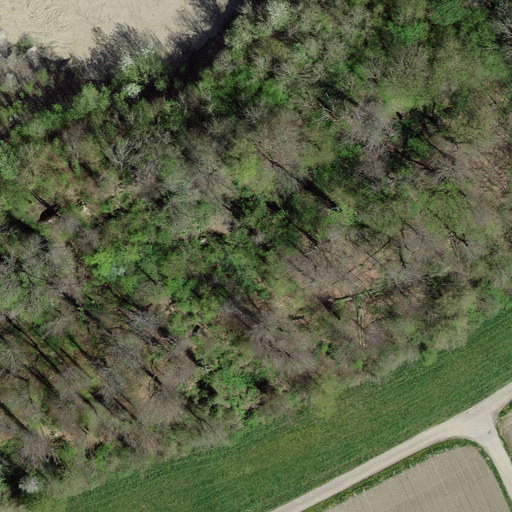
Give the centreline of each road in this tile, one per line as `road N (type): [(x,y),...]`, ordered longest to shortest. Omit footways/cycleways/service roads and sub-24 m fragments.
road 1 (unclassified): [(476,414),(272,511)]
road 2 (track): [(511,390),(476,414),(511,493)]
